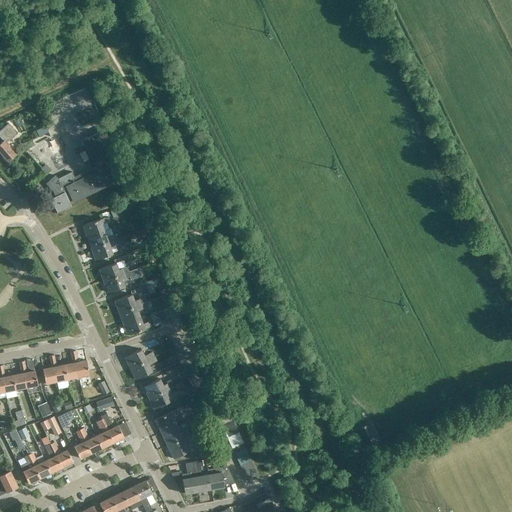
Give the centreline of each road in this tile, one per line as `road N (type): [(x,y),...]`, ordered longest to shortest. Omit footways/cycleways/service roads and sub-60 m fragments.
road 1 (residential): [(95,338),(34,225),(0,220)]
road 2 (residential): [(177,511),(248,494),(209,414)]
road 3 (track): [(0,113),(113,58)]
road 4 (residential): [(148,450),(95,338)]
road 5 (residential): [(40,503),(148,450)]
